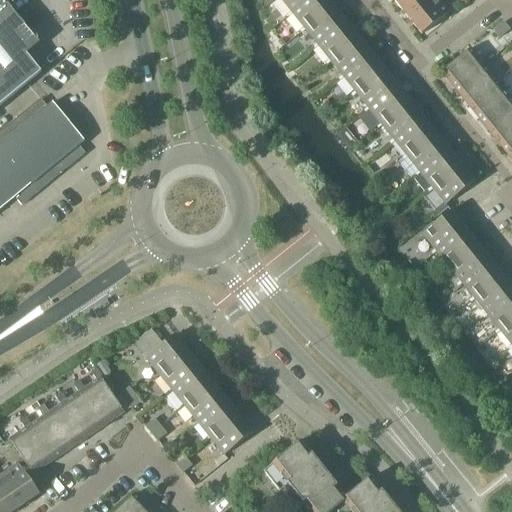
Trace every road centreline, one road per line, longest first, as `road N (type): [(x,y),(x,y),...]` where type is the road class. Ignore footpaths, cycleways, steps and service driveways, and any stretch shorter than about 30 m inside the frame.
road 1 (secondary): [(210,257),(291,352),(401,446)]
road 2 (secondary): [(401,446),(372,397),(306,332),(235,241)]
road 3 (residential): [(55,511),(133,453),(150,458),(195,511)]
road 4 (tertiary): [(0,338),(149,236)]
road 5 (secondary): [(132,0),(163,164)]
road 6 (residential): [(511,198),(424,89),(418,63)]
road 7 (secondary): [(203,155),(169,0)]
